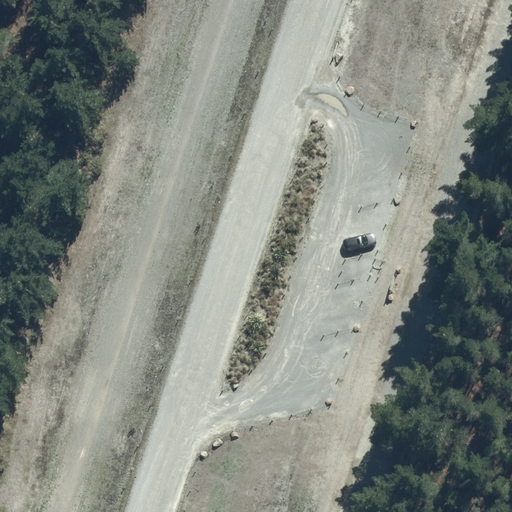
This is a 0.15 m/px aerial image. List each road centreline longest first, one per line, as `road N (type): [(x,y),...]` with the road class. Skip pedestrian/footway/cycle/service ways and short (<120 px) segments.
road 1 (track): [(62,511),(227,0)]
road 2 (unclassified): [(145,511),(307,0)]
road 3 (track): [(511,92),(407,511)]
